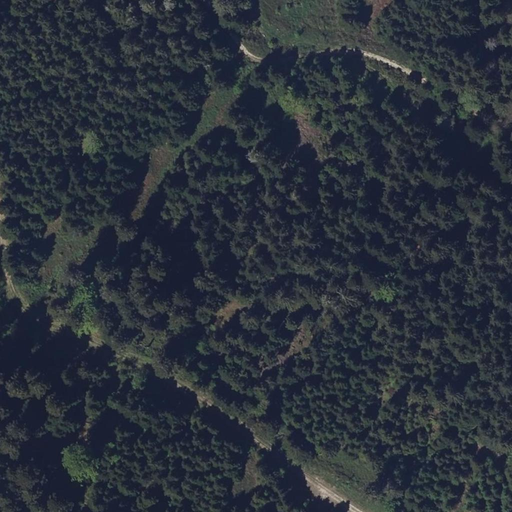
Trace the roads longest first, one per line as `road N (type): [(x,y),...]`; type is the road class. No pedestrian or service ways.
road 1 (track): [(359,511),(324,494),(157,363),(18,291),(0,220)]
road 2 (track): [(511,126),(361,33),(264,54),(188,0)]
